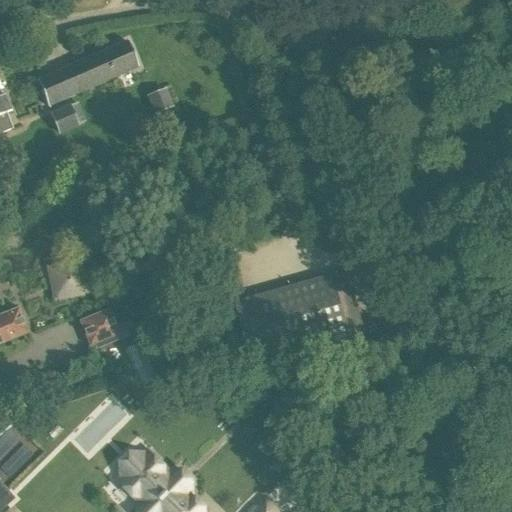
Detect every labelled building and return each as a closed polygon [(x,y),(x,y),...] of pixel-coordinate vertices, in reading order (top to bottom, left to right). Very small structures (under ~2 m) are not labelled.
[(48,107),(138,68),(127,42),(36,81),(48,107)] [(165,90),(148,97),(154,114),(156,113),(159,120),(173,115),(170,108),(172,107),(165,90)] [(0,133),(12,129),(5,113),(11,110),(5,95),(0,96),(0,133)] [(78,103),(50,114),(58,135),(86,122),(78,103)] [(81,258),(45,266),(52,302),(89,294),(81,258)] [(334,276),(324,278),(235,303),(252,366),(351,339),(334,276)] [(18,307),(0,314),(0,344),(29,333),(18,307)] [(109,309),(78,321),(89,348),(120,335),(109,309)] [(192,481),(182,472),(169,472),(148,451),(118,481),(139,503),(137,511),(209,511),(192,495),(192,481)] [(0,488),(0,511),(12,502),(0,488)] [(282,511),(268,498),(259,497),(241,511),(282,511)]
